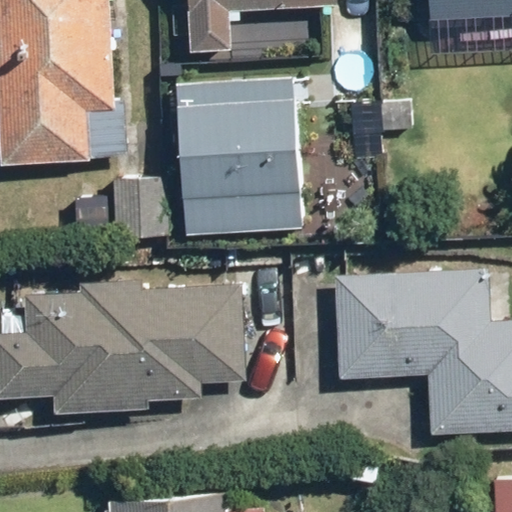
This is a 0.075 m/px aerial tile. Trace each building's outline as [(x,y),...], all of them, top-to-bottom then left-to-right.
[(1,160),(91,156),(89,106),(115,105),(110,0),(0,0),(0,100),(0,106),(0,105),(0,155),(1,155),(1,160)] [(227,7),(337,0),(188,0),(191,47),(229,45),(227,7)] [(482,12),(511,9),(511,0),(428,0),(430,25),(482,22),(482,12)] [(415,100),(384,99),(385,24),(330,23),(329,99),(352,99),(351,159),(379,159),(380,129),(415,129),(415,100)] [(179,83),(189,235),(300,227),(289,75),(179,83)] [(76,225),(113,225),(114,192),(76,192),(76,225)] [(338,372),(429,369),(432,428),(511,425),(511,315),(489,317),(487,265),(334,271),(338,372)] [(203,376),(244,375),(242,281),(146,283),(146,277),(82,278),(82,288),(29,289),(29,329),(0,329),(0,392),(56,391),(57,408),(151,406),(150,396),(203,395),(203,376)] [(344,472),(375,480),(382,454),(351,446),(344,472)] [(497,511),(511,511),(511,471),(495,472),(497,511)] [(266,511),(266,501),(235,503),(233,484),(105,494),(106,511),(266,511)]
